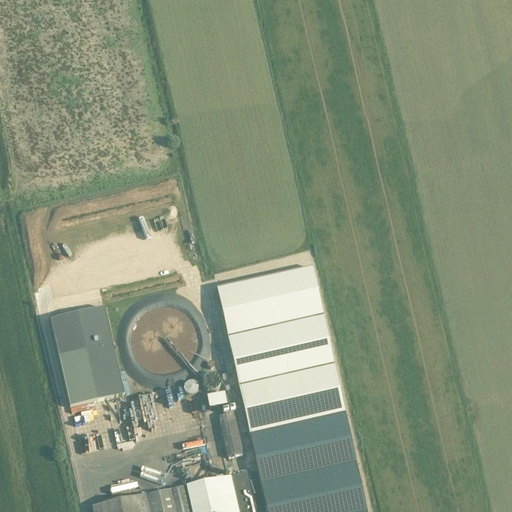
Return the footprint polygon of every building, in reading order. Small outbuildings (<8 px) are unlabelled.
[(365,511),(311,269),(216,290),(265,511),(254,511),(246,474),(145,497),(91,509),(91,511),(365,511)] [(69,409),(123,397),(118,376),(104,310),(49,322),(69,409)] [(198,392),(193,381),(183,386),(188,397),(198,392)] [(224,395),(206,397),(208,409),(226,407),(224,395)] [(233,415),(218,419),(227,460),(242,457),(233,415)]
